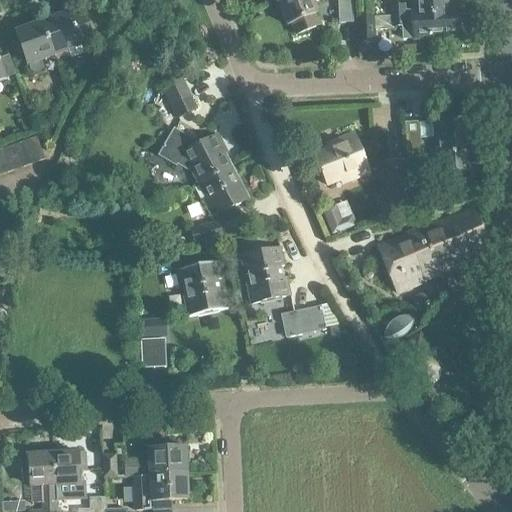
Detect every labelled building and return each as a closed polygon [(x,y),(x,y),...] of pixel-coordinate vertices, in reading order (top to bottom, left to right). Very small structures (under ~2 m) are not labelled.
[(331,0),(332,1),(338,1),(339,24),(353,24),(352,0),(282,0),(278,2),(288,25),(318,12),(314,3),(321,0),(331,0)] [(390,7),(391,18),(450,13),(449,0),(415,0),(416,10),(405,11),(405,6),(390,7)] [(70,13),(43,24),(54,56),(55,60),(68,56),(67,51),(81,46),(79,41),(91,37),(84,15),(71,19),(70,13)] [(358,18),(359,44),(375,44),(374,32),(393,31),(393,29),(413,28),(414,39),(432,39),(432,36),(458,34),(458,31),(463,28),(462,20),(457,18),(457,13),(450,13),(391,18),(358,18)] [(43,24),(16,33),(33,79),(46,74),(43,65),(42,65),(40,61),(54,56),(43,24)] [(416,53),(415,46),(404,46),(405,54),(416,53)] [(0,80),(4,79),(5,80),(16,76),(9,56),(0,59),(0,80)] [(162,89),(177,121),(197,112),(197,111),(183,80),(162,89)] [(435,122),(438,173),(470,171),(467,120),(435,122)] [(420,153),(418,123),(405,124),(407,154),(420,153)] [(188,172),(191,170),(199,186),(230,170),(222,155),(225,154),(216,137),(199,146),(192,141),(192,140),(174,129),(158,157),(176,168),(178,165),(188,172)] [(326,150),(314,155),(327,187),(341,181),(343,184),(369,174),(353,135),(324,147),(326,150)] [(37,139),(21,145),(28,166),(44,160),(37,139)] [(21,145),(5,151),(12,172),(28,166),(21,145)] [(0,152),(0,175),(12,172),(5,151),(0,152)] [(383,164),(388,212),(411,210),(406,162),(383,164)] [(247,202),(230,170),(199,186),(206,199),(203,201),(213,219),(247,202)] [(472,211),(421,231),(439,276),(491,255),(472,211)] [(190,230),(191,234),(189,235),(191,244),(193,244),(194,250),(209,246),(209,243),(223,240),(218,223),(190,230)] [(377,248),(397,295),(425,284),(424,282),(439,276),(421,231),(377,248)] [(289,298),(280,251),(240,259),(249,306),(289,298)] [(217,263),(177,271),(187,318),(226,310),(217,263)] [(326,331),(321,307),(294,313),(298,337),(326,331)] [(384,335),(384,340),(390,341),(394,341),(398,340),(402,338),(406,337),(408,334),(411,330),(413,326),(414,322),(414,319),(411,318),(408,317),(404,317),(399,318),(395,320),(392,322),(390,325),(387,327),(386,330),(384,335)] [(141,338),(166,337),(166,321),(141,322),(141,338)] [(340,326),(330,328),(332,338),(342,336),(340,326)] [(424,390),(448,372),(444,366),(441,365),(425,342),(425,340),(420,333),(395,351),(400,358),(403,358),(419,380),(419,383),(424,390)] [(166,368),(165,340),(141,341),(142,369),(166,368)] [(123,462),(124,478),(133,478),(149,477),(185,475),(184,450),(148,452),(148,461),(123,462)] [(55,486),(57,486),(70,485),(70,495),(86,494),(85,484),(79,484),(78,469),(85,469),(84,455),(78,455),(78,454),(53,456),(55,486)] [(29,457),(31,488),(42,487),(43,511),(39,511),(57,511),(57,486),(55,486),(53,456),(29,457)] [(103,457),(104,479),(117,479),(116,456),(103,457)] [(150,503),(187,501),(185,475),(149,477),(133,478),(134,511),(144,511),(150,511),(150,503)] [(90,511),(104,511),(105,511),(104,500),(91,500),(90,511)] [(2,511),(11,511),(11,503),(2,504),(2,511)]
